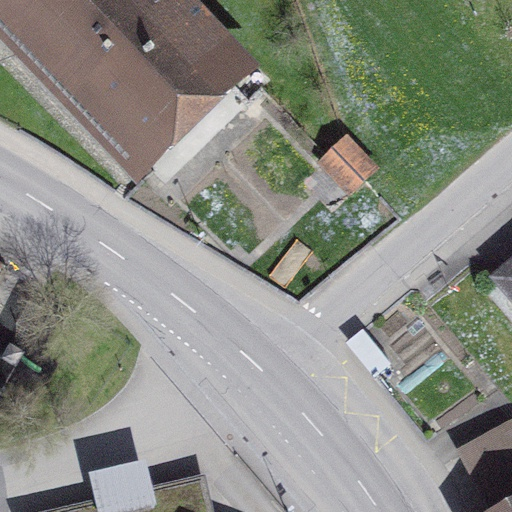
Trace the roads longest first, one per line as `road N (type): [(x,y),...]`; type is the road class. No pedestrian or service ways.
road 1 (residential): [(261,369),(511,157)]
road 2 (secondary): [(261,369),(189,304),(0,177)]
road 3 (secondary): [(380,511),(261,369)]
